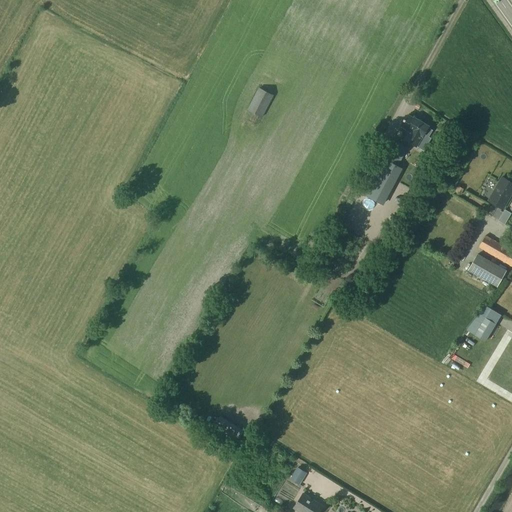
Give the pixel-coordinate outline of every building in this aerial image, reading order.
[(258,89),(247,111),(262,119),(274,97),(258,89)] [(411,131),(405,141),(417,148),(429,127),(407,114),(400,125),(411,131)] [(452,139),(417,205),(426,210),(462,144),(452,139)] [(400,169),(394,166),(404,148),(401,146),(392,141),(363,195),(374,200),(382,206),(400,169)] [(511,185),(498,178),(485,203),(500,210),(511,186),(511,185)] [(455,193),(460,196),(463,190),(458,187),(455,193)] [(511,251),(485,237),(479,249),(511,267),(511,251)] [(399,238),(393,250),(401,254),(408,242),(399,238)] [(365,260),(371,249),(366,247),(361,258),(365,260)] [(477,255),(468,272),(497,288),(506,272),(477,255)] [(501,376),(511,382),(511,376),(504,372),(501,376)] [(306,473),(296,467),(289,479),(299,485),(306,473)] [(303,495),(294,509),(298,511),(319,511),(323,507),(303,495)]
